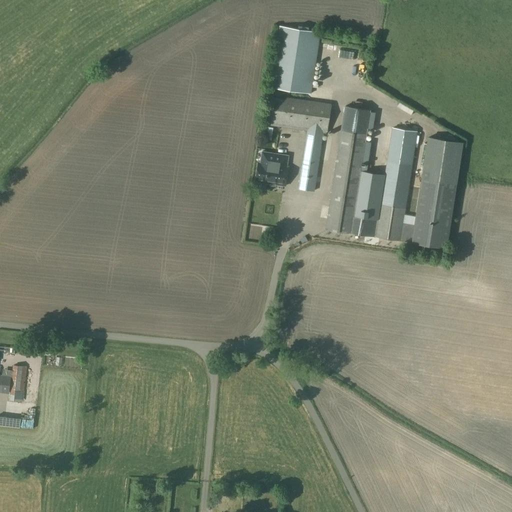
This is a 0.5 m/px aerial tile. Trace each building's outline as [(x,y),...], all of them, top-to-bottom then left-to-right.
[(279,26),(270,87),(311,93),(320,32),(279,26)] [(297,189),(315,192),(324,130),(327,130),(331,104),(286,97),(286,100),(269,97),(265,121),(307,127),(297,189)] [(367,124),(370,110),(345,106),(343,120),(326,229),(400,240),(417,131),(392,128),(378,219),(353,215),(367,124)] [(463,141),(429,135),(412,242),(446,247),(456,184),(463,141)] [(288,167),(272,164),(274,154),(262,152),(260,163),(258,163),(255,182),(285,186),(288,167)] [(9,393),(9,400),(23,402),(25,384),(27,366),(12,364),(11,377),(9,393)] [(0,392),(1,393),(9,393),(11,377),(3,376),(0,375),(0,392)]
